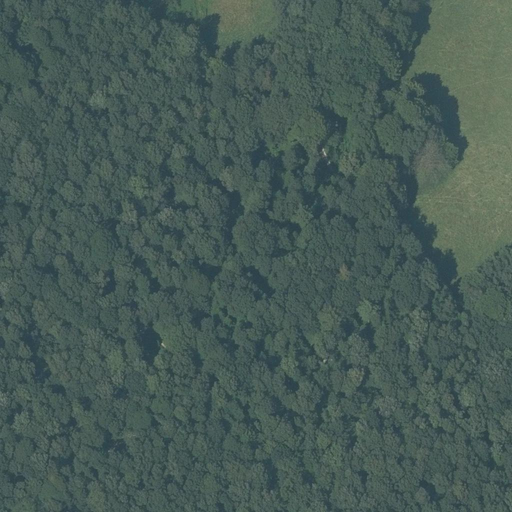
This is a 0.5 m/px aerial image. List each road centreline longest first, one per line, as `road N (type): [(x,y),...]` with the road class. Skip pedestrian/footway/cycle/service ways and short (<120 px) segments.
road 1 (track): [(459,312),(398,219),(329,165),(313,112),(305,0)]
road 2 (track): [(197,391),(0,133)]
road 3 (track): [(511,438),(459,312)]
